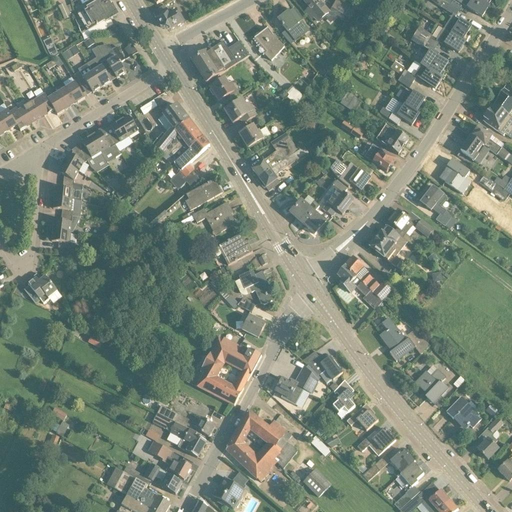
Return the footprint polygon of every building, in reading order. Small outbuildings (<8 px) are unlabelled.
[(106,0),(104,0),(77,16),(74,18),(80,29),(84,27),(112,10),(106,0)] [(305,0),(304,2),(310,8),(305,12),(312,20),(314,18),(318,23),(329,13),(321,4),(323,2),(321,0),(305,0)] [(355,11),(343,3),(337,0),(336,0),(331,9),(349,20),(355,11)] [(441,1),(440,0),(436,0),(434,4),(455,18),(458,12),(441,1)] [(456,0),(455,2),(452,0),(441,0),(441,1),(458,12),(462,6),(467,9),(468,9),(481,18),(488,8),(476,0),(456,0)] [(66,4),(59,7),(66,21),(72,18),(66,4)] [(164,8),(153,15),(157,21),(161,28),(171,31),(183,24),(176,12),(170,15),(168,12),(168,13),(164,8)] [(112,10),(84,27),(87,32),(82,35),(86,42),(114,26),(110,20),(116,16),(112,10)] [(289,14),(279,22),(294,43),(309,32),(294,12),(289,15),(289,14)] [(453,19),(445,31),(461,42),(461,41),(470,28),(459,21),(457,20),(455,19),(453,19)] [(268,30),(254,41),(260,48),(262,46),(268,54),(265,57),(272,63),(285,49),(278,42),(277,43),(273,38),(273,37),(268,30)] [(416,35),(427,42),(436,48),(439,43),(419,30),(416,35)] [(444,45),(458,54),(465,43),(461,41),(461,42),(445,31),(438,41),(445,45),(444,45)] [(0,43),(0,60),(10,56),(3,42),(0,43)] [(436,48),(427,42),(423,48),(432,54),(436,48)] [(207,85),(237,65),(249,58),(239,43),(228,50),(223,43),(193,62),(207,85)] [(133,45),(123,53),(127,59),(138,51),(133,45)] [(64,54),(68,61),(80,53),(76,46),(64,54)] [(96,59),(87,65),(102,89),(111,83),(105,73),(110,70),(107,64),(101,54),(97,49),(92,53),(96,59)] [(112,52),(101,54),(107,64),(110,70),(116,80),(126,74),(120,64),(125,61),(118,49),(112,52)] [(438,78),(447,64),(436,57),(427,71),(438,78)] [(55,73),(53,69),(50,64),(43,68),(49,78),(55,73)] [(427,71),(422,68),(420,67),(416,74),(414,72),(411,77),(406,73),(407,72),(394,64),(390,70),(401,77),(412,84),(416,78),(421,81),(421,82),(435,90),(441,80),(438,78),(427,71)] [(78,71),(79,73),(74,77),(81,88),(86,85),(92,95),(102,89),(87,65),(78,71)] [(412,84),(401,77),(398,83),(408,90),(412,84)] [(229,87),(224,80),(210,90),(219,102),(229,96),(232,101),(242,94),(235,83),(229,87)] [(65,90),(75,106),(84,100),(74,84),(65,90)] [(293,88),(287,95),(298,105),(302,97),(293,88)] [(75,106),(65,90),(56,95),(66,111),(75,106)] [(494,107),(510,118),(511,119),(511,94),(509,92),(508,95),(504,92),(503,94),(501,93),(499,93),(498,94),(497,96),(498,98),(499,99),(498,100),(498,101),(494,107)] [(354,114),(361,103),(347,94),(340,105),(354,114)] [(415,114),(424,100),(413,94),(409,100),(404,96),(399,104),(415,114)] [(56,95),(48,101),(57,116),(66,111),(56,95)] [(57,116),(48,101),(47,101),(44,96),(36,101),(46,117),(54,112),(57,117),(57,116)] [(27,106),(37,122),(46,117),(36,101),(34,102),(31,97),(25,101),(28,106),(27,106)] [(232,126),(240,122),(243,119),(245,123),(257,117),(249,105),(247,106),(243,100),(223,112),(232,126)] [(141,107),(143,113),(158,107),(155,101),(141,107)] [(397,126),(401,120),(411,126),(418,116),(415,114),(399,104),(393,114),(393,115),(393,116),(390,121),(397,126)] [(18,112),(28,127),(37,122),(27,106),(18,112)] [(154,149),(162,156),(178,136),(176,132),(189,122),(184,115),(183,113),(177,106),(163,116),(164,116),(161,119),(160,121),(169,132),(154,149)] [(490,111),(489,113),(486,113),(485,115),(485,117),(484,119),(488,122),(486,124),(499,134),(504,137),(505,135),(511,139),(511,137),(511,119),(510,118),(494,107),(491,111),(490,111)] [(16,109),(8,114),(7,111),(6,112),(16,128),(20,133),(28,127),(18,112),(16,109)] [(390,121),(393,116),(393,115),(383,109),(380,115),(390,121)] [(0,121),(8,133),(16,128),(6,112),(0,115),(0,121)] [(128,117),(119,123),(129,138),(138,133),(141,138),(146,135),(137,120),(132,123),(128,117)] [(162,156),(166,152),(171,156),(176,163),(184,155),(189,150),(202,140),(202,139),(201,138),(203,137),(201,136),(200,136),(198,134),(199,133),(196,129),(195,130),(189,122),(176,132),(178,136),(162,156)] [(115,147),(129,138),(119,123),(110,129),(114,135),(109,138),(115,147)] [(365,136),(354,129),(349,126),(346,131),(361,141),(365,136)] [(386,126),(376,142),(398,156),(408,140),(386,126)] [(248,150),(264,140),(270,136),(266,129),(257,134),(253,127),(239,136),(248,150)] [(474,133),(471,137),(489,151),(497,156),(497,155),(505,160),(509,154),(502,149),(504,145),(492,137),(478,127),(478,128),(476,127),(474,128),(473,130),(473,132),(474,133)] [(121,156),(115,147),(109,138),(104,141),(100,133),(91,138),(100,154),(104,161),(105,161),(107,165),(107,164),(104,159),(112,154),(116,160),(121,156)] [(253,176),(257,181),(285,160),(293,155),(285,144),(290,140),(286,135),(270,145),(278,156),(280,154),(282,158),(272,165),(268,159),(252,171),(255,175),(253,176)] [(478,165),(489,151),(471,137),(460,152),(478,165)] [(104,161),(100,154),(91,138),(82,144),(85,150),(80,153),(81,154),(86,163),(86,162),(87,163),(91,170),(95,172),(98,170),(96,167),(105,161),(104,161)] [(209,147),(202,140),(189,150),(184,155),(176,163),(177,163),(175,165),(182,173),(170,183),(178,192),(187,184),(193,191),(202,182),(189,167),(209,147)] [(365,158),(373,164),(388,173),(395,161),(379,151),(372,146),(365,158)] [(294,156),(293,155),(285,160),(257,181),(261,187),(263,186),(268,193),(280,185),(275,178),(308,154),(304,149),(294,156)] [(63,165),(78,173),(83,164),(84,165),(87,163),(86,162),(86,163),(81,154),(74,159),(68,155),(63,165)] [(351,165),(347,170),(337,161),(330,170),(338,181),(348,189),(351,185),(361,192),(370,180),(360,173),(361,172),(351,165)] [(444,183),(463,195),(471,184),(465,179),(469,174),(452,161),(447,168),(452,171),(444,183)] [(73,182),(78,173),(63,165),(57,174),(64,177),(63,185),(73,186),(74,182),(73,182)] [(508,195),(511,198),(511,179),(508,185),(504,191),(494,183),(484,176),(478,184),(503,202),(508,195)] [(494,183),(504,191),(508,185),(497,177),(494,183)] [(215,181),(196,191),(198,196),(185,203),(190,212),(222,195),(215,181)] [(326,196),(331,200),(335,203),(326,214),(331,218),(336,211),(342,216),(353,202),(344,195),(347,191),(337,182),(326,196)] [(55,190),(54,200),(72,202),(81,203),(82,187),(73,186),(63,185),(62,190),(55,190)] [(433,188),(420,204),(431,212),(431,211),(439,218),(436,222),(444,228),(452,218),(439,207),(446,198),(444,197),(433,188)] [(116,196),(119,201),(127,196),(124,191),(116,196)] [(81,203),(72,202),(54,200),(52,211),(61,212),(61,217),(72,218),(80,219),(82,203),(81,203)] [(292,212),(305,224),(314,213),(320,207),(314,202),(308,208),(301,202),(292,212)] [(122,203),(118,208),(129,216),(132,211),(122,203)] [(215,224),(221,234),(236,225),(229,212),(231,211),(227,204),(206,216),(204,211),(193,217),(197,225),(206,220),(210,227),(215,224)] [(140,217),(132,211),(129,216),(137,221),(140,217)] [(409,221),(398,212),(387,227),(402,240),(414,225),(409,222),(409,221)] [(168,217),(165,213),(147,229),(150,232),(168,217)] [(325,223),(314,213),(305,224),(309,228),(308,230),(314,236),(325,223)] [(52,233),(70,235),(72,218),(61,217),(60,223),(53,222),(52,233)] [(428,238),(433,231),(421,222),(416,229),(428,238)] [(396,268),(401,262),(396,258),(407,244),(402,240),(387,227),(370,248),(384,260),(385,260),(396,268)] [(70,235),(52,233),(51,243),(58,244),(58,250),(68,251),(70,235)] [(240,236),(218,248),(214,250),(212,253),(214,257),(217,257),(222,255),(228,267),(240,261),(253,254),(248,246),(246,247),(240,236)] [(258,259),(262,267),(267,265),(264,257),(258,259)] [(366,275),(368,273),(353,259),(346,267),(370,290),(369,291),(381,302),(392,291),(384,283),(380,287),(366,275)] [(339,279),(340,278),(342,276),(344,279),(339,284),(351,295),(357,289),(366,298),(363,301),(375,312),(383,304),(381,302),(369,291),(370,290),(346,267),(338,276),(337,276),(337,277),(337,278),(339,279)] [(252,272),(240,278),(238,279),(244,291),(249,289),(251,294),(255,293),(261,305),(264,306),(272,303),(269,296),(272,294),(262,273),(255,277),(252,272)] [(36,280),(27,286),(35,296),(40,302),(43,306),(49,302),(48,300),(57,294),(45,278),(39,283),(36,280)] [(233,309),(237,306),(238,305),(231,297),(229,299),(223,292),(224,291),(219,286),(223,283),(219,279),(210,284),(233,309)] [(40,302),(35,296),(30,300),(35,306),(40,302)] [(238,305),(237,306),(240,308),(252,314),(255,307),(245,302),(244,304),(241,302),(240,303),(240,304),(238,305)] [(265,325),(256,320),(248,316),(244,325),(246,325),(243,332),(258,339),(265,325)] [(387,333),(380,338),(385,346),(386,345),(392,353),(389,355),(395,364),(414,350),(420,358),(429,348),(414,334),(406,339),(401,333),(398,335),(388,322),(382,326),(387,333)] [(129,345),(133,338),(128,336),(125,343),(129,345)] [(207,357),(222,366),(227,363),(244,372),(243,373),(251,376),(261,357),(240,345),(236,354),(221,346),(224,341),(217,337),(207,357)] [(325,372),(333,382),(342,375),(330,358),(323,363),(315,353),(303,362),(318,377),(325,372)] [(188,382),(193,385),(234,407),(251,376),(243,373),(236,387),(230,384),(228,388),(214,380),(222,366),(207,357),(198,374),(193,371),(188,382)] [(275,390),(276,391),(275,392),(289,400),(293,393),(300,396),(303,391),(311,395),(318,383),(304,369),(296,384),(290,382),(289,384),(282,380),(278,387),(277,386),(275,390)] [(431,378),(427,374),(416,384),(429,396),(427,398),(433,405),(447,390),(441,384),(446,379),(438,371),(431,378)] [(41,382),(37,392),(42,394),(46,384),(41,382)] [(344,382),(332,395),(334,397),(337,395),(340,398),(336,401),(338,403),(333,407),(339,414),(337,416),(341,420),(355,408),(349,402),(354,398),(348,391),(351,389),(344,382)] [(468,405),(461,399),(447,414),(453,420),(455,418),(466,428),(469,425),(473,429),(481,420),(467,407),(468,405)] [(347,423),(351,427),(357,422),(366,433),(378,422),(369,412),(370,411),(365,406),(347,423)] [(492,407),(487,412),(493,418),(498,413),(492,407)] [(161,408),(157,415),(197,435),(200,437),(202,435),(209,438),(214,427),(201,420),(197,427),(161,408)] [(246,436),(248,437),(250,432),(267,445),(262,450),(264,452),(276,465),(277,464),(284,470),(298,452),(287,444),(292,437),(287,433),(274,422),(268,430),(247,413),(238,430),(246,436)] [(177,449),(187,454),(197,459),(206,443),(196,437),(197,435),(157,415),(152,425),(170,434),(169,435),(181,441),(177,449)] [(487,430),(493,435),(503,425),(497,419),(487,430)] [(64,436),(70,426),(64,422),(57,432),(64,436)] [(264,452),(262,450),(257,456),(244,444),(248,437),(246,436),(238,430),(226,451),(257,480),(261,484),(263,482),(271,489),(278,481),(270,473),(276,465),(264,452)] [(361,453),(368,447),(377,458),(395,442),(385,430),(370,443),(367,439),(357,447),(361,453)] [(158,442),(160,436),(150,431),(147,436),(158,442)] [(488,461),(498,450),(494,446),(497,442),(491,436),(477,451),(488,461)] [(52,437),(48,447),(54,450),(58,440),(52,437)] [(326,457),(332,451),(318,438),(313,444),(326,457)] [(177,481),(179,478),(184,481),(191,468),(182,463),(181,462),(180,464),(167,457),(170,451),(155,443),(150,452),(164,460),(163,462),(170,467),(166,474),(177,481)] [(405,452),(401,455),(400,454),(390,463),(398,472),(394,476),(397,479),(414,463),(405,452)] [(507,462),(498,472),(509,483),(511,480),(511,460),(510,459),(507,462)] [(414,463),(397,479),(398,479),(400,477),(408,485),(404,489),(408,493),(418,484),(417,482),(424,476),(417,468),(418,467),(414,463)] [(368,482),(380,471),(375,465),(363,476),(368,482)] [(164,473),(156,468),(152,466),(144,479),(126,469),(124,473),(147,487),(149,488),(155,478),(163,482),(160,488),(175,496),(182,484),(177,481),(166,474),(166,475),(164,474),(164,473)] [(319,499),(332,487),(316,471),(303,484),(319,499)] [(124,473),(114,490),(152,511),(166,511),(170,505),(145,491),(147,487),(124,473)] [(245,491),(237,487),(238,486),(227,480),(221,491),(218,489),(213,498),(220,502),(221,505),(230,510),(235,501),(238,503),(245,491)] [(152,511),(114,490),(114,491),(126,498),(118,511),(152,511)] [(413,511),(421,505),(427,511),(437,511),(449,501),(441,492),(429,502),(427,500),(422,494),(417,498),(401,511),(413,511)] [(394,506),(399,511),(411,501),(406,495),(394,506)] [(457,511),(458,511),(449,501),(437,511),(457,511)] [(211,511),(200,503),(194,511),(211,511)]
